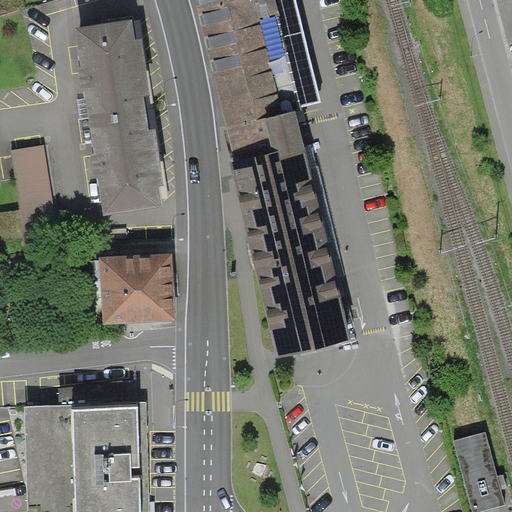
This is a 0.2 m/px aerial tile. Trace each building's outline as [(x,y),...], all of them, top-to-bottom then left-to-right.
[(198,0),(201,7),(198,8),(236,161),(229,163),(277,360),(350,339),(294,113),(299,111),(270,0),(198,0)] [(161,209),(132,24),(77,33),(104,219),(161,209)] [(46,146),(12,152),(21,210),(28,250),(29,255),(62,250),(46,146)] [(0,255),(28,250),(21,210),(0,213),(0,255)] [(173,257),(102,260),(105,327),(176,323),(175,284),(173,257)] [(49,282),(46,259),(6,265),(10,287),(49,282)] [(66,387),(67,407),(125,404),(124,384),(66,387)] [(148,511),(148,482),(146,406),(26,411),(28,511),(148,511)] [(486,434),(455,443),(474,511),(475,511),(503,504),(499,489),(507,487),(504,477),(498,478),(486,434)]
